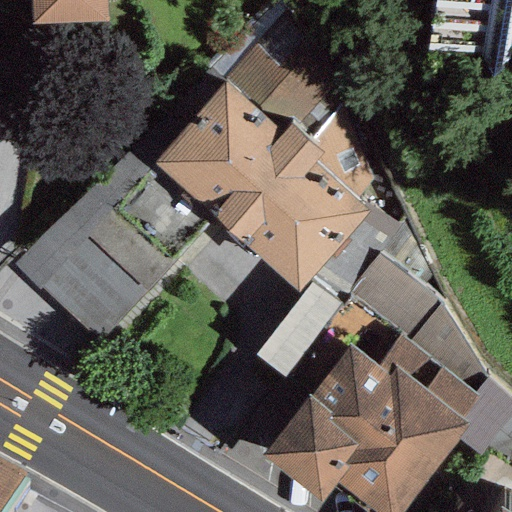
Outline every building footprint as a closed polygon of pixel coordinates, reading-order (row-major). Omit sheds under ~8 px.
[(28,0),(29,19),(106,18),(105,0),(28,0)] [(279,131),(223,81),(153,160),(216,216),(297,288),(367,210),(311,161),(321,150),(288,121),(279,131)] [(174,260),(114,204),(39,284),(99,340),(174,260)] [(479,398),(346,296),(251,418),(274,436),(262,452),(322,499),(338,479),(380,511),(398,511),(467,424),(462,420),(479,398)] [(0,511),(11,511),(22,493),(0,480),(0,511)] [(511,511),(511,509),(499,501),(492,511),(511,511)]
